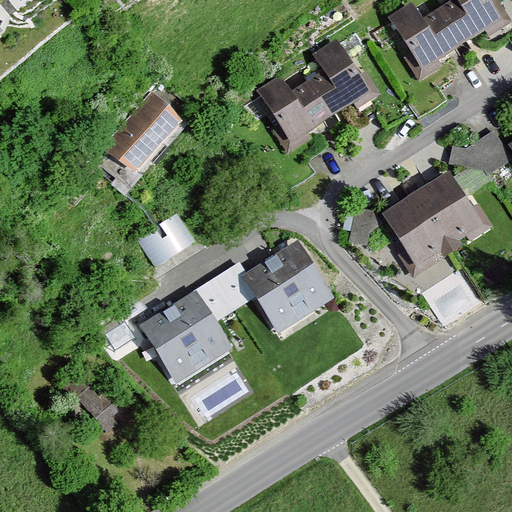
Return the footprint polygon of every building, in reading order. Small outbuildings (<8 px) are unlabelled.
[(406,6),(381,21),(415,78),(498,30),(480,0),(438,0),(442,6),(415,21),(406,6)] [(332,43),(304,58),(315,79),(285,96),(278,82),(252,96),(281,147),(364,101),(332,43)] [(175,122),(140,92),(91,150),(125,179),(175,122)] [(487,174),(511,153),(511,152),(491,127),(466,147),(487,174)] [(448,169),(381,213),(405,250),(397,255),(413,279),(493,226),(478,204),(473,207),(448,169)] [(156,221),(158,223),(137,237),(156,263),(195,236),(175,208),(156,221)] [(291,238),(235,275),(253,303),(273,334),(330,298),(291,238)] [(231,267),(187,293),(208,329),(253,303),(235,275),(231,267)] [(187,293),(132,328),(167,386),(224,352),(208,329),(187,293)]
